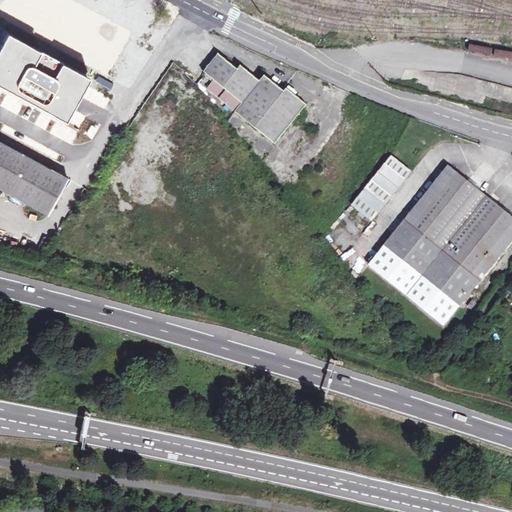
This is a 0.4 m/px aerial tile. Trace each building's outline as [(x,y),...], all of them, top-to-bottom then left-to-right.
[(147,32),(153,20),(116,0),(0,0),(0,65),(100,117),(109,100),(101,95),(138,27),(147,32)] [(293,85),(290,89),(270,72),(266,77),(247,61),(243,66),(223,49),(207,68),(246,101),(239,110),(279,143),(313,102),(293,85)] [(172,93),(175,91),(181,86),(192,100),(197,96),(204,103),(206,101),(215,112),(220,110),(189,70),(177,62),(162,83),(165,85),(163,87),(172,93)] [(165,107),(152,92),(147,99),(159,113),(165,107)] [(178,95),(169,102),(173,109),(157,122),(179,150),(196,137),(183,121),(193,113),(178,95)] [(234,114),(228,121),(234,126),(240,119),(234,114)] [(203,150),(211,144),(203,134),(195,140),(203,150)] [(0,137),(0,184),(53,213),(73,178),(0,137)] [(413,172),(403,164),(393,156),(353,206),(373,222),(413,172)] [(448,326),(511,244),(511,213),(451,166),(372,267),(448,326)] [(69,243),(60,236),(54,245),(64,251),(69,243)] [(344,279),(353,291),(358,288),(349,276),(344,279)]
